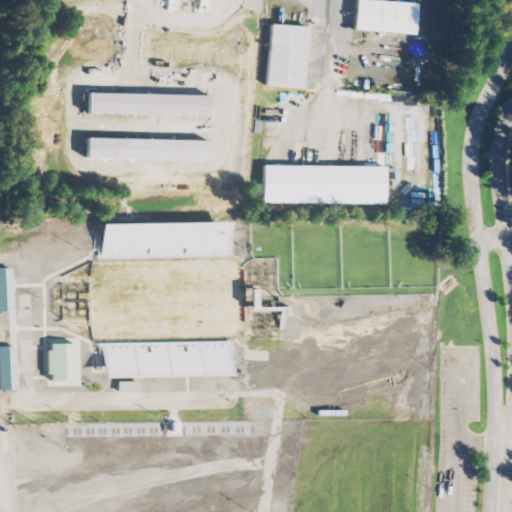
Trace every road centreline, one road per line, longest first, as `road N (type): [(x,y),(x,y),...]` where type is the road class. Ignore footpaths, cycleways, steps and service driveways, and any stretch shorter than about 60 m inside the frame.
road 1 (residential): [(511,52),(478,118),(469,160),(495,406),(504,422)]
road 2 (residential): [(511,286),(498,166),(511,110)]
